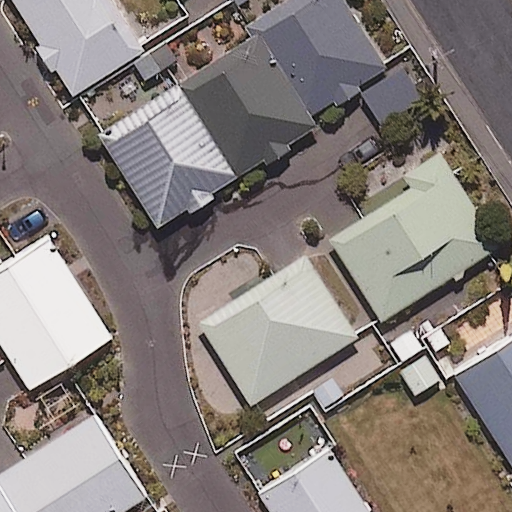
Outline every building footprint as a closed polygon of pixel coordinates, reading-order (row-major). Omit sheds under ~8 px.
[(111,0),(13,0),(73,94),(143,50),(111,0)] [(345,0),(289,0),(253,23),(312,115),(388,66),(345,0)] [(257,37),(181,86),(239,177),(316,129),(257,37)] [(169,40),(132,65),(145,84),(182,59),(169,40)] [(176,90),(99,139),(158,230),(234,182),(176,90)] [(498,248),(440,153),(404,175),(411,188),(329,238),(379,321),(498,248)] [(0,342),(30,389),(111,337),(46,237),(0,266),(0,342)] [(356,337),(305,255),(200,321),(251,403),(356,337)] [(511,476),(511,475),(511,335),(448,376),(511,476)] [(332,369),(304,385),(321,415),(349,399),(332,369)] [(0,475),(0,490),(13,511),(119,511),(145,496),(94,416),(0,475)] [(368,511),(329,451),(259,495),(270,511),(368,511)] [(0,511),(13,511),(0,490),(0,511)]
